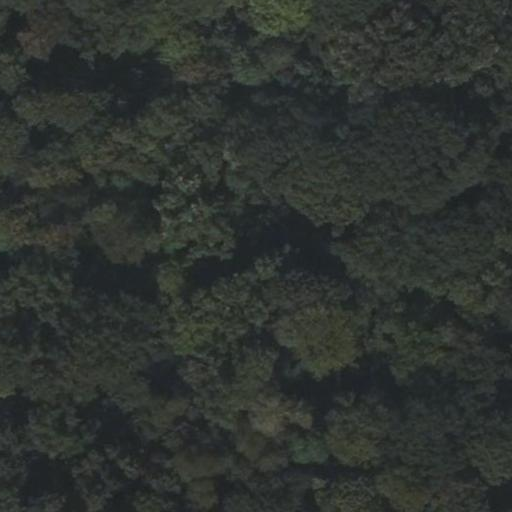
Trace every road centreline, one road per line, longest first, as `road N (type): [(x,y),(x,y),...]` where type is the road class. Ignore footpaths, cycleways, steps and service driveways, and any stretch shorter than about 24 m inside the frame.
road 1 (track): [(77,0),(511,187)]
road 2 (track): [(353,511),(511,374)]
